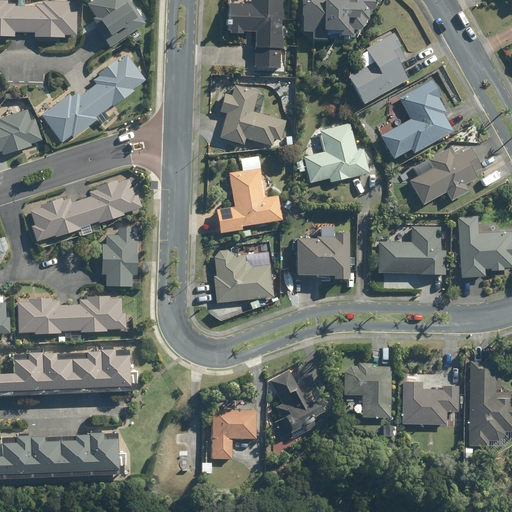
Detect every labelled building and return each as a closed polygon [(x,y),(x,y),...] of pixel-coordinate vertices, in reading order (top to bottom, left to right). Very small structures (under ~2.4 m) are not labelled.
[(9,5),(9,1),(0,0),(0,36),(15,37),(15,34),(26,34),(26,7),(15,7),(15,5),(9,5)] [(98,25),(96,27),(111,49),(146,25),(129,0),(89,0),(91,3),(88,5),(96,18),(94,20),(98,25)] [(257,32),(256,69),(281,69),(281,49),(283,50),(284,37),(283,37),(283,20),(284,20),(284,10),(283,10),(283,0),(252,0),(253,5),(231,4),(230,33),(244,34),(244,32),(257,32)] [(375,11),(375,0),(303,0),(303,16),(305,16),(304,32),(314,33),(314,41),(328,41),(328,32),(343,32),(343,36),(354,37),(355,31),(361,31),(367,26),(367,21),(371,21),(371,11),(375,11)] [(26,34),(36,34),(35,38),(66,38),(66,36),(78,36),(78,3),(43,2),(43,5),(37,5),(37,7),(26,7),(26,34)] [(368,50),(376,64),(349,79),(365,106),(410,81),(400,64),(407,60),(400,48),(403,47),(396,34),(368,50)] [(89,91),(105,112),(113,106),(114,107),(135,92),(134,91),(147,81),(129,56),(119,63),(117,61),(98,75),(100,77),(95,81),(98,85),(89,91)] [(411,120),(382,137),(395,161),(413,151),(415,155),(455,132),(445,114),(448,113),(439,98),(442,97),(433,81),(400,100),(411,120)] [(288,122),(254,112),(260,94),(236,87),(233,96),(228,95),(222,113),(228,115),(221,139),(245,147),(248,139),(274,147),(276,140),(282,141),(288,122)] [(70,95),(42,116),(62,144),(72,136),(73,139),(98,121),(97,118),(105,112),(89,91),(81,97),(79,93),(73,98),(70,95)] [(0,152),(2,152),(4,156),(32,147),(32,145),(43,141),(36,120),(31,121),(28,111),(0,120),(1,123),(0,123),(0,152)] [(326,153),(305,158),(311,184),(330,179),(331,183),(371,174),(365,150),(357,152),(351,124),(321,131),(326,153)] [(476,173),(483,169),(471,148),(455,158),(450,149),(430,161),(434,169),(411,182),(425,207),(448,193),(453,202),(471,192),(467,186),(479,179),(476,173)] [(303,161),(297,162),(300,173),(306,171),(303,161)] [(230,174),(235,208),(219,210),(222,234),(243,231),(243,227),(283,222),(279,197),(266,199),(261,169),(230,174)] [(109,182),(96,186),(97,189),(91,192),(92,195),(82,198),(90,223),(99,220),(100,222),(125,214),(124,212),(143,206),(138,191),(135,192),(131,178),(119,182),(118,179),(109,182)] [(36,224),(33,225),(38,240),(55,235),(56,236),(81,228),(81,226),(90,223),(82,198),(72,201),(71,197),(64,200),(63,197),(42,204),(42,206),(31,210),(36,224)] [(287,200),(283,207),(289,210),(293,203),(287,200)] [(505,269),(511,268),(511,232),(480,234),(478,217),(458,218),(462,279),(487,277),(486,270),(492,270),(492,273),(505,272),(505,269)] [(103,273),(107,273),(107,285),(133,285),(133,274),(138,274),(138,249),(137,249),(137,235),(134,234),(134,227),(119,227),(119,234),(108,234),(108,243),(103,243),(103,273)] [(380,243),(379,274),(446,276),(447,252),(441,252),(442,228),(413,227),(412,244),(380,243)] [(335,236),(335,239),(318,239),(318,240),(299,241),(299,278),(336,277),(336,281),(351,281),(351,236),(335,236)] [(214,278),(217,304),(275,298),(271,266),(252,268),(247,264),(246,256),(235,258),(234,256),(227,250),(221,251),(215,257),(217,278),(214,278)] [(80,303),(70,304),(71,330),(81,329),(81,331),(108,330),(108,328),(127,328),(126,312),(123,312),(123,297),(110,298),(110,295),(87,296),(88,298),(80,298),(80,303)] [(53,298),(29,298),(30,301),(18,301),(19,332),(35,331),(35,333),(61,332),(61,330),(71,330),(70,304),(60,304),(60,299),(53,299),(53,298)] [(0,332),(10,333),(9,316),(6,316),(5,301),(0,301),(0,332)] [(0,389),(131,384),(130,353),(116,354),(115,347),(101,348),(101,350),(87,350),(87,356),(58,358),(57,351),(43,352),(43,350),(29,351),(29,357),(15,357),(15,372),(0,372),(0,389)] [(497,360),(472,360),(470,445),(490,446),(490,439),(500,439),(506,434),(506,431),(511,431),(511,391),(497,392),(497,360)] [(345,394),(364,394),(363,416),(392,417),(393,366),(373,365),(373,363),(360,362),(360,365),(351,365),(346,371),(345,394)] [(270,380),(283,402),(276,406),(283,418),(276,422),(279,429),(278,430),(282,437),(317,418),(315,416),(326,409),(319,397),(309,403),(290,370),(270,380)] [(423,389),(423,381),(404,381),(403,423),(448,424),(448,411),(459,411),(459,386),(444,385),(444,389),(423,389)] [(213,408),(213,458),(232,458),(233,438),(257,438),(258,409),(213,408)] [(394,436),(394,425),(383,425),(382,436),(394,436)] [(0,472),(121,468),(120,436),(105,437),(104,431),(90,432),(90,434),(76,434),(76,439),(46,440),(46,435),(32,435),(32,434),(17,434),(17,441),(3,442),(4,455),(0,454),(0,472)] [(213,462),(203,462),(203,472),(213,473),(213,462)]
